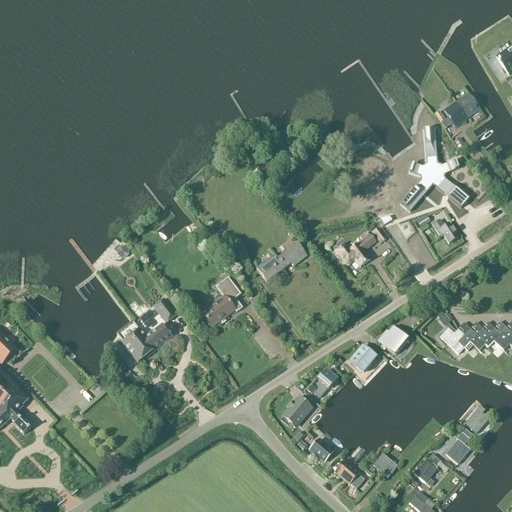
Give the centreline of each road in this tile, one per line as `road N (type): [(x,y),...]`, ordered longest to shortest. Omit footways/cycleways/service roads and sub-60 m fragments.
road 1 (unclassified): [(240,406),(511,229)]
road 2 (tertiary): [(76,511),(240,406)]
road 3 (tertiary): [(340,511),(240,406)]
